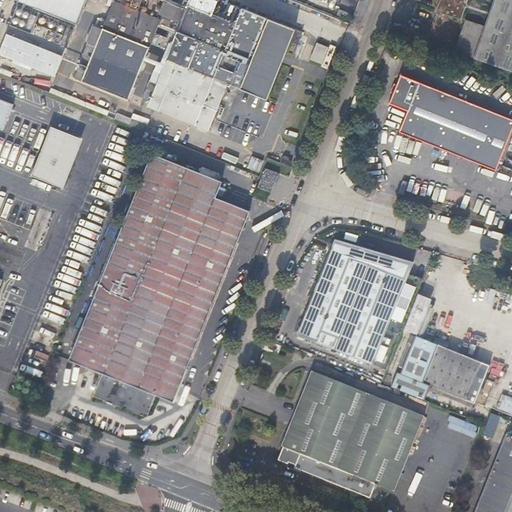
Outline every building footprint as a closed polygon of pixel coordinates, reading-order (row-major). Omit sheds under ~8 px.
[(76,24),(84,0),(19,0),(19,1),(69,21),(76,24)] [(167,3),(160,0),(114,0),(103,29),(93,25),(87,41),(89,42),(74,80),(127,102),(167,3)] [(441,0),(438,10),(462,18),(468,0),(441,0)] [(511,0),(494,0),(486,26),(475,57),(511,70),(511,0)] [(178,31),(172,46),(168,59),(240,88),(268,99),(296,29),(230,3),(224,18),(189,4),(182,22),(177,20),(174,29),(178,31)] [(486,26),(462,18),(451,49),(475,57),(486,26)] [(67,45),(76,24),(69,21),(61,43),(67,45)] [(60,55),(3,33),(0,40),(0,55),(52,76),(60,55)] [(329,64),(333,47),(313,43),(309,60),(329,64)] [(164,68),(157,85),(154,93),(155,98),(158,110),(208,131),(226,85),(167,61),(164,68)] [(150,81),(157,85),(164,68),(156,65),(150,81)] [(409,110),(401,131),(496,169),(511,129),(511,118),(402,75),(391,102),(400,106),(409,110)] [(154,93),(157,85),(150,81),(145,92),(147,100),(155,98),(154,93)] [(391,128),(401,131),(409,110),(400,106),(391,128)] [(22,132),(34,138),(40,123),(27,118),(22,132)] [(81,139),(51,127),(32,176),(62,188),(81,139)] [(172,402),(208,314),(228,263),(248,211),(216,198),(222,183),(153,155),(111,257),(69,360),(103,375),(95,396),(147,417),(155,395),(172,402)] [(262,187),(263,188),(272,191),(279,173),(269,170),(262,187)] [(298,334),(373,363),(415,262),(336,239),(298,334)] [(433,297),(421,292),(407,328),(419,333),(433,297)] [(398,371),(392,387),(426,400),(431,388),(443,393),(445,390),(476,403),(477,400),(488,405),(496,384),(486,379),(492,365),(418,335),(415,342),(411,341),(401,365),(405,366),(402,372),(398,371)] [(268,339),(265,347),(279,352),(282,344),(268,339)] [(493,360),(491,367),(509,370),(510,364),(493,360)] [(412,455),(427,418),(325,376),(316,373),(285,448),(286,448),(281,461),(374,498),(379,486),(397,493),(412,455)] [(474,406),(476,403),(445,390),(443,393),(474,406)] [(495,410),(511,415),(511,398),(500,395),(495,410)] [(493,414),(486,436),(494,440),(502,418),(493,414)] [(430,419),(427,418),(412,455),(415,456),(430,419)] [(511,511),(511,436),(507,435),(475,511),(511,511)]
